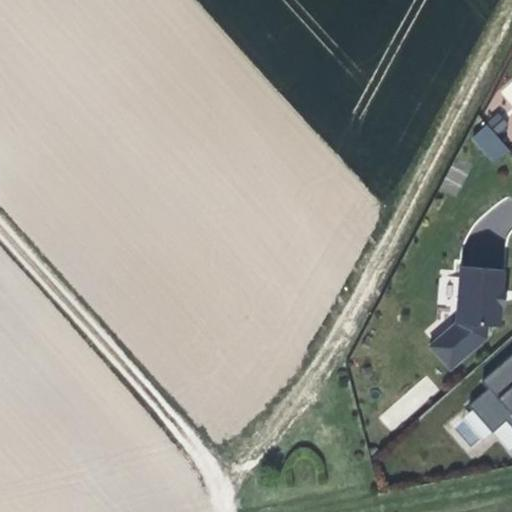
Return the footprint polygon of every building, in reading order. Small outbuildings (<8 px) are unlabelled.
[(511,79),(499,89),(511,106),(511,79)] [(494,163),(509,149),(485,124),(470,138),(494,163)] [(503,270),(459,267),(454,322),(487,325),(498,325),(500,305),(501,290),(503,270)] [(487,325),(454,322),(429,345),(451,372),(488,337),(487,325)] [(488,389),(469,406),(492,431),(506,418),(511,425),(511,354),(481,382),(488,389)] [(425,374),(378,418),(391,432),(438,388),(425,374)]
